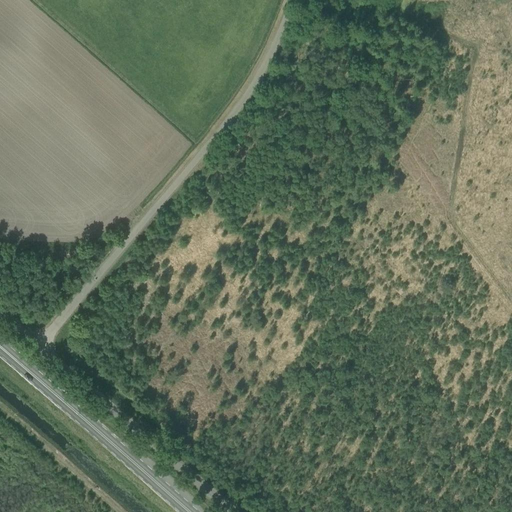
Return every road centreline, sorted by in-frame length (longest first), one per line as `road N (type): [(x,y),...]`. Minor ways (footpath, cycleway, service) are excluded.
road 1 (unclassified): [(38,345),(243,103),(290,0)]
road 2 (unclassified): [(235,511),(38,345)]
road 3 (primary): [(189,511),(2,348)]
road 4 (track): [(121,511),(0,408)]
